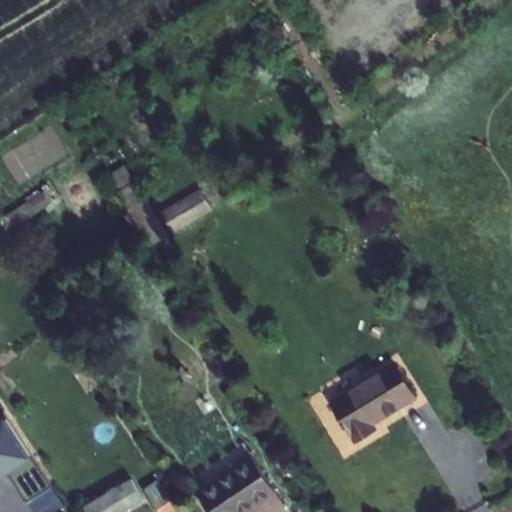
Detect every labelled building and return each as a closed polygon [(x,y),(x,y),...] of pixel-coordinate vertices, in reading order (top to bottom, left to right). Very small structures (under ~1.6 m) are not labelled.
[(0,221),(13,240),(26,231),(21,223),(53,202),(45,191),(0,221)] [(174,232),(210,210),(199,192),(163,213),(174,232)] [(354,441),(374,430),(371,424),(414,398),(394,363),(330,401),(354,441)] [(53,487),(3,413),(0,415),(0,476),(7,472),(28,503),(53,487)] [(253,456),(198,492),(211,511),(249,511),(255,509),(257,511),(276,511),(286,506),(253,456)] [(145,489),(160,511),(167,511),(179,504),(162,478),(145,489)] [(132,480),(87,510),(88,511),(126,511),(145,500),(132,480)]
